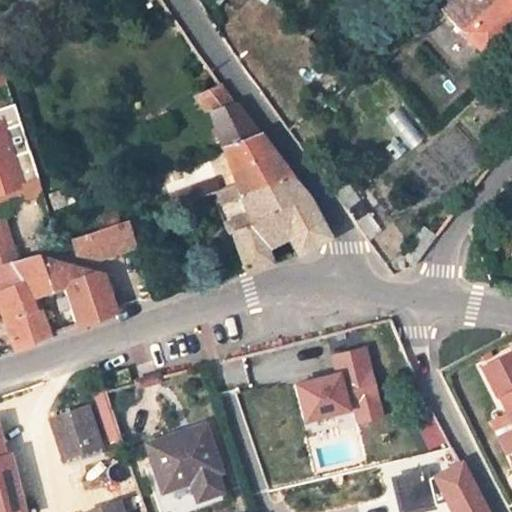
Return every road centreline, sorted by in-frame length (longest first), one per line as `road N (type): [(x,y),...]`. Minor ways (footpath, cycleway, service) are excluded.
road 1 (unclassified): [(369,280),(252,293),(0,370)]
road 2 (tertiary): [(369,280),(184,0)]
road 3 (residential): [(499,511),(430,379),(415,306)]
road 4 (residential): [(443,304),(452,240),(511,168)]
